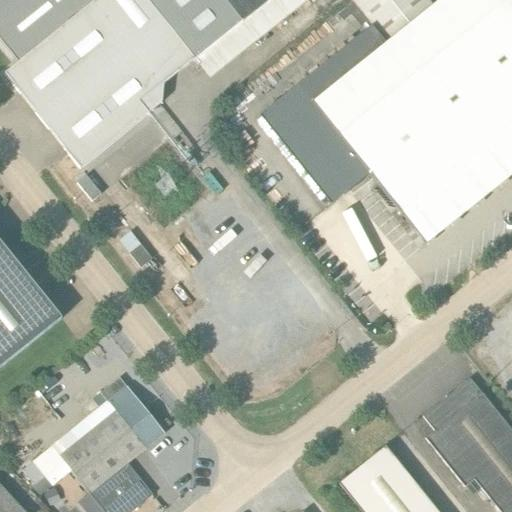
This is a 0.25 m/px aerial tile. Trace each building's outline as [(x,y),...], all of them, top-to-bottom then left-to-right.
[(0,0),(0,44),(14,62),(16,64),(3,75),(78,170),(80,170),(160,104),(163,85),(193,61),(209,80),(308,0),(0,0)] [(424,247),(511,175),(511,6),(507,0),(439,0),(432,6),(426,0),(348,0),(352,4),(337,16),(342,22),(350,17),(362,33),(259,117),(329,205),(331,204),(368,176),(424,246),(424,247)] [(0,368),(60,320),(0,244),(0,368)] [(21,471),(32,485),(30,487),(38,498),(71,473),(88,494),(77,504),(84,511),(131,511),(152,496),(126,464),(164,435),(126,388),(125,388),(118,379),(99,395),(106,404),(21,471)] [(511,511),(511,434),(469,380),(422,418),(433,433),(425,440),(464,488),(473,481),(498,511),(511,511)] [(436,511),(384,447),(337,485),(359,511),(436,511)] [(22,511),(0,487),(0,511),(22,511)]
